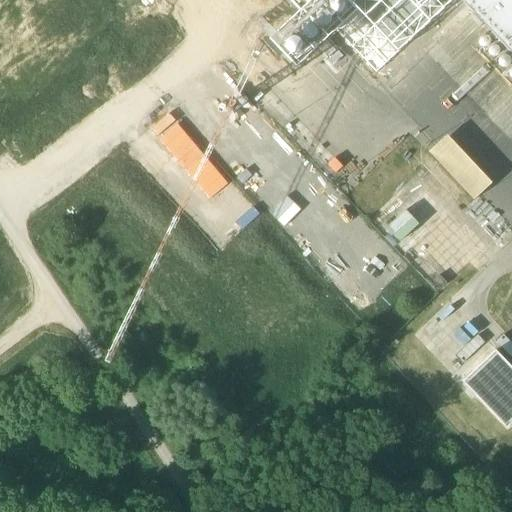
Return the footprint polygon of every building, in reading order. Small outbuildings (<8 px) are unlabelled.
[(343,0),(334,0),(330,5),(333,13),(341,14),(346,8),(343,0)] [(511,0),(460,0),(489,30),(511,54),(511,0)] [(330,14),(322,12),(317,17),(319,25),(326,27),(332,21),(330,14)] [(316,28),(308,25),(302,31),(304,39),(312,41),(318,36),(316,28)] [(301,40),(293,38),(287,43),(287,51),(293,56),(301,54),(304,47),(301,40)] [(428,157),(475,205),(493,188),(447,140),(428,157)] [(379,204),(412,173),(396,155),(362,186),(379,204)] [(426,190),(383,230),(406,254),(449,213),(426,190)] [(461,268),(478,250),(472,244),(454,262),(461,268)] [(441,323),(457,309),(444,294),(407,327),(414,334),(434,316),(441,323)] [(511,368),(496,351),(463,383),(507,429),(511,423),(511,368)]
